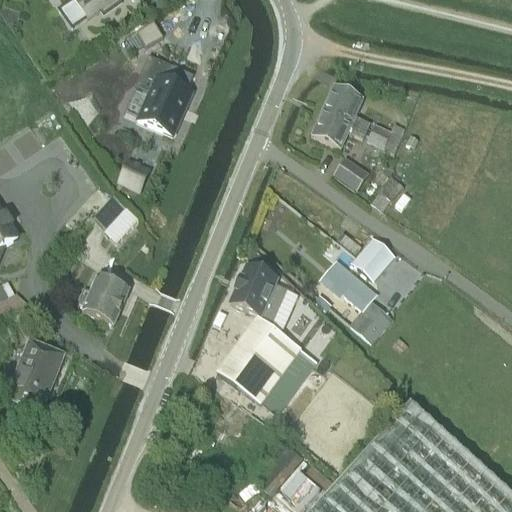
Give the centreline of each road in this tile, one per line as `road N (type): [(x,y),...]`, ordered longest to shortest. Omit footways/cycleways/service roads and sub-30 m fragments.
road 1 (tertiary): [(107,511),(255,143)]
road 2 (unknown): [(158,383),(89,352),(17,289),(11,261),(29,204)]
road 3 (unclassified): [(437,264),(255,143)]
road 4 (tertiary): [(255,143),(293,46),(281,0)]
